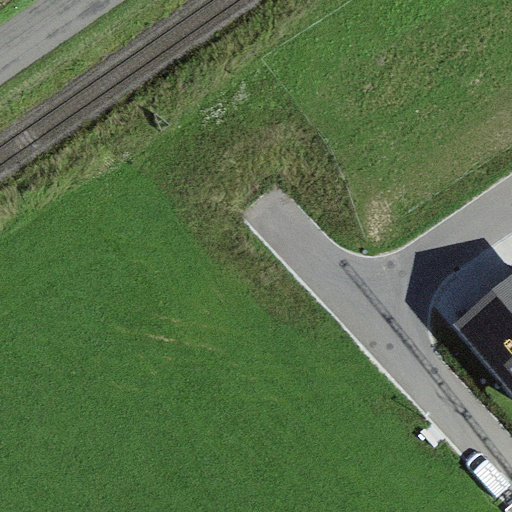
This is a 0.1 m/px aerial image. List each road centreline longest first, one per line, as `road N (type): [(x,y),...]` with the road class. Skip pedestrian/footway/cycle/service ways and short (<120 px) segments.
road 1 (residential): [(511,469),(364,307)]
road 2 (residential): [(364,307),(511,203)]
road 3 (residential): [(364,307),(272,207)]
